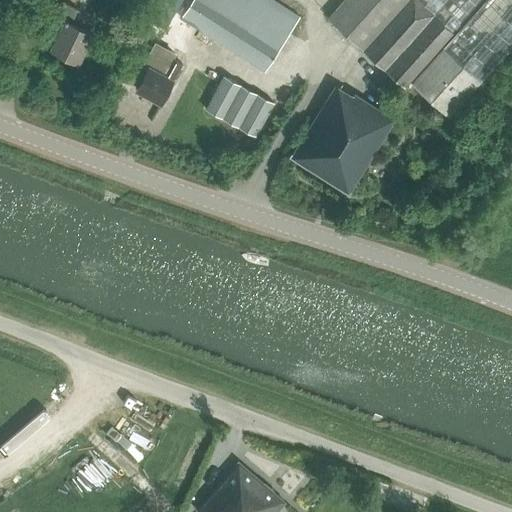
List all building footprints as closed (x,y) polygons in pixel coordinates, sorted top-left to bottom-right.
[(202,30),(263,69),(298,15),(274,0),(165,0),(143,35),(155,43),(143,66),(147,69),(136,90),(160,103),(202,30)] [(511,0),(342,0),(327,17),(404,86),(409,81),(447,115),(511,42),(511,0)] [(48,48),(78,62),(92,34),(69,24),(76,9),(62,2),(50,27),(57,30),(48,48)] [(255,136),(274,103),(224,75),(206,109),(255,136)] [(120,98),(127,96),(133,87),(120,80),(113,94),(120,98)] [(291,155),(348,191),(394,118),(352,91),(350,95),(334,87),(291,155)] [(38,483),(59,457),(52,451),(31,477),(38,483)] [(239,462),(196,510),(198,511),(274,511),(284,501),(239,462)]
